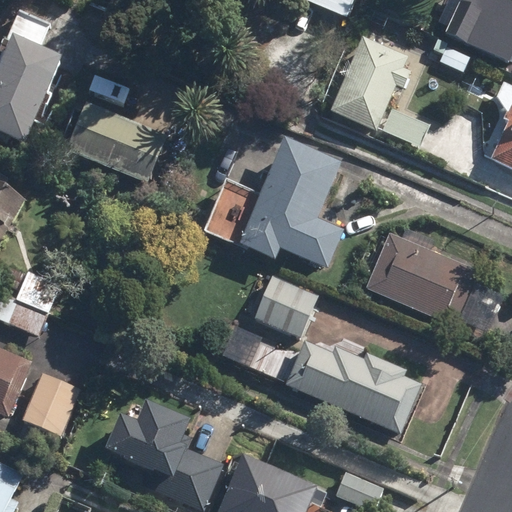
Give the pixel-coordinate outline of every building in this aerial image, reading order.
[(308,0),(351,18),(358,0),(308,0)] [(511,0),(465,0),(451,33),(511,60),(511,0)] [(22,35),(0,84),(0,129),(33,144),(72,57),(22,35)] [(413,56),(367,37),(336,112),(381,131),(382,130),(424,148),(434,124),(392,107),(400,87),(408,90),(416,72),(408,68),(413,56)] [(477,59),(451,46),(442,64),(468,77),(477,59)] [(511,126),(497,159),(511,165),(511,84),(508,83),(501,98),(511,111),(506,123),(511,126)] [(176,136),(93,102),(73,152),(155,185),(176,136)] [(328,152),(291,136),(245,245),(282,261),(287,249),(334,269),(351,230),(323,218),(348,160),(328,152)] [(0,249),(37,190),(0,166),(0,249)] [(485,271),(393,233),(370,290),(461,328),(485,271)] [(229,252),(207,242),(191,277),(213,287),(229,252)] [(50,336),(78,348),(85,333),(51,319),(66,286),(35,273),(24,299),(3,290),(0,295),(0,321),(47,342),(50,336)] [(325,296),(277,275),(258,318),(305,340),(325,296)] [(337,353),(310,341),(290,384),(404,436),(427,386),(409,377),(412,371),(371,353),(368,359),(340,347),(337,353)] [(39,363),(0,345),(0,411),(14,418),(39,363)] [(86,389),(47,373),(28,421),(67,437),(86,389)] [(145,421),(128,414),(113,450),(156,467),(148,487),(210,511),(229,463),(195,450),(197,445),(190,442),(199,418),(153,400),(145,421)] [(324,486),(249,453),(224,511),(312,511),(316,504),(326,508),(332,492),(323,488),(324,486)] [(0,469),(0,511),(18,511),(24,501),(17,498),(28,475),(3,462),(0,469)] [(378,511),(389,488),(350,472),(339,497),(374,511),(378,511)]
